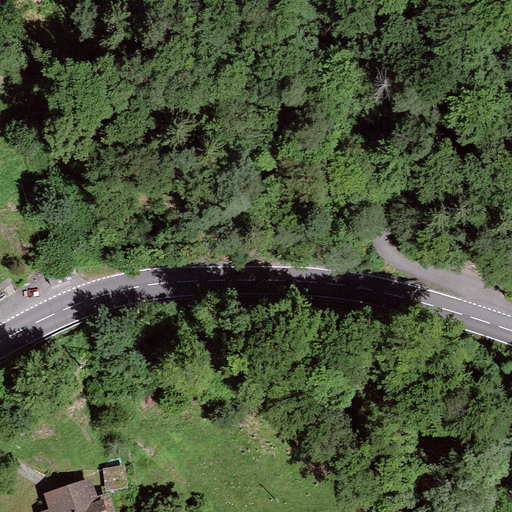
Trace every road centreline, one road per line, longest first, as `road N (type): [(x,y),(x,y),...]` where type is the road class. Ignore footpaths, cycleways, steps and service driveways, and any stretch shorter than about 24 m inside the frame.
road 1 (secondary): [(491,325),(339,280),(213,279),(62,312),(0,346)]
road 2 (unclassified): [(491,325),(478,292),(392,258),(377,224),(381,140),(347,54),(295,0)]
